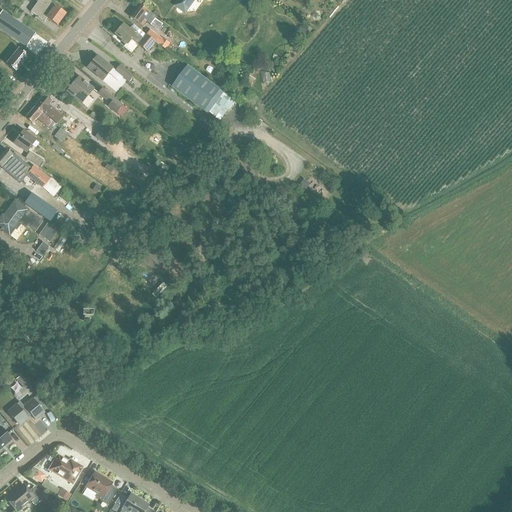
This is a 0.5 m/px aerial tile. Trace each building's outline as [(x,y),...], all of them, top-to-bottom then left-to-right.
[(47,0),(39,0),(31,11),(44,21),(45,19),(56,27),(65,15),(53,6),(54,5),(47,0)] [(179,0),(177,4),(178,7),(183,11),(187,11),(194,0),(179,0)] [(153,21),(155,18),(138,6),(129,18),(142,28),(145,23),(157,32),(161,27),(153,21)] [(0,19),(0,29),(26,47),(35,34),(15,20),(11,27),(0,19)] [(151,39),(146,36),(145,37),(132,26),(129,31),(123,26),(115,36),(126,45),(123,48),(131,55),(138,46),(143,50),(146,52),(154,42),(150,40),(151,39)] [(158,37),(150,31),(146,36),(151,39),(154,42),(158,37)] [(5,66),(14,74),(27,59),(18,51),(5,66)] [(86,69),(102,82),(112,70),(96,57),(86,69)] [(115,73),(129,84),(133,78),(119,67),(115,73)] [(207,114),(209,112),(217,117),(224,108),(229,111),(235,103),(187,67),(172,88),(207,114)] [(66,93),(86,109),(93,101),(87,97),(93,90),(78,78),(66,93)] [(110,104),(107,107),(116,114),(123,105),(102,88),(97,94),(110,104)] [(250,107),(260,100),(253,91),(244,98),(250,107)] [(33,107),(34,107),(56,126),(62,119),(47,106),(50,103),(43,96),(33,107)] [(56,126),(34,107),(24,119),(31,125),(36,119),(51,132),(56,126)] [(113,135),(102,127),(94,137),(105,145),(113,135)] [(54,136),(61,143),(68,135),(60,129),(54,136)] [(14,145),(26,154),(35,142),(23,133),(14,145)] [(54,144),(51,148),(62,155),(67,148),(64,146),(61,150),(54,144)] [(5,149),(0,155),(0,167),(13,178),(20,184),(27,174),(43,187),(50,180),(33,166),(31,169),(13,154),(14,153),(10,149),(8,151),(5,149)] [(24,160),(38,168),(42,161),(28,153),(24,160)] [(31,194),(24,204),(50,222),(57,212),(48,205),(39,199),(38,198),(31,194)] [(19,220),(25,212),(13,202),(0,220),(0,231),(7,236),(8,235),(16,241),(25,229),(19,224),(21,222),(19,220)] [(73,227),(77,222),(61,210),(57,216),(73,227)] [(47,225),(38,235),(49,244),(57,233),(47,225)] [(101,233),(96,227),(91,231),(88,229),(84,234),(96,246),(100,240),(97,237),(101,233)] [(61,250),(69,237),(63,233),(54,246),(61,250)] [(43,243),(36,252),(43,257),(49,249),(43,243)] [(188,290),(176,302),(188,313),(203,296),(196,289),(192,294),(188,290)] [(82,314),(82,312),(81,312),(81,314),(80,314),(81,314),(81,320),(80,320),(81,320),(81,322),(82,322),(82,320),(88,320),(88,322),(88,320),(90,320),(88,320),(88,314),(90,314),(88,314),(88,312),(88,314),(82,314)] [(23,382),(14,389),(19,395),(28,387),(23,382)] [(17,405),(7,412),(19,426),(28,418),(27,417),(30,414),(35,420),(44,413),(33,399),(23,407),(25,408),(22,411),(17,405)] [(0,427),(0,450),(11,440),(0,427)] [(48,470),(72,485),(82,467),(70,460),(69,462),(58,455),(48,470)] [(38,469),(33,477),(42,483),(47,474),(38,469)] [(95,497),(108,505),(118,490),(111,486),(112,483),(94,472),(85,488),(97,494),(95,497)] [(17,511),(30,501),(35,506),(44,498),(34,487),(28,492),(23,485),(6,499),(16,511),(17,511)] [(57,495),(67,502),(71,496),(61,489),(57,495)] [(131,494),(122,509),(126,511),(151,511),(152,511),(147,507),(148,505),(131,494)] [(70,504),(80,511),(86,511),(72,501),(70,504)]
